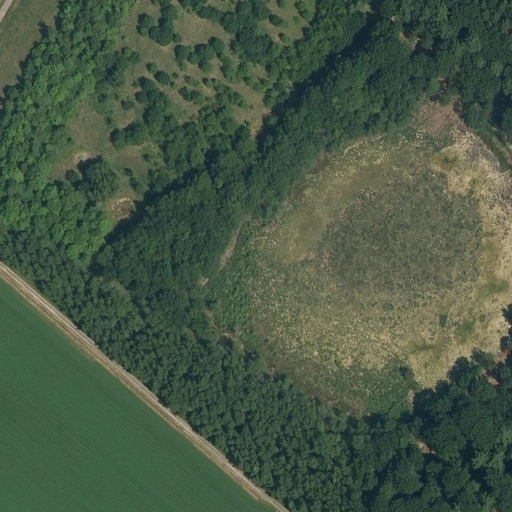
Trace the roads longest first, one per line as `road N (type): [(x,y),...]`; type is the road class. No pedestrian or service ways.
road 1 (track): [(283,511),(0,265)]
road 2 (track): [(371,0),(511,144)]
road 3 (track): [(366,511),(379,480),(511,382)]
